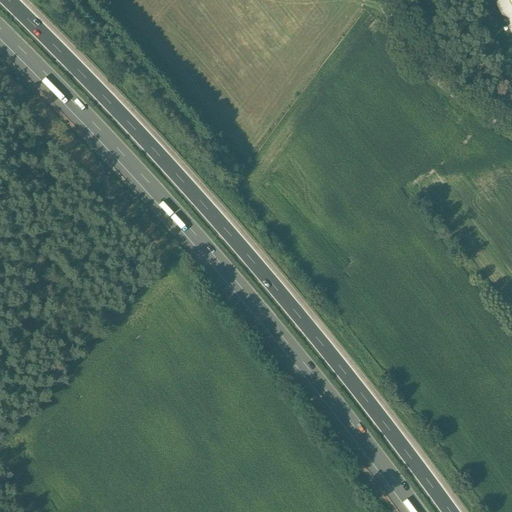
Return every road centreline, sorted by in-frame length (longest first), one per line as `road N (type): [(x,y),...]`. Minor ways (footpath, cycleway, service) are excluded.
road 1 (motorway): [(451,511),(250,241),(22,0)]
road 2 (motorway): [(0,26),(222,256),(420,511)]
road 3 (unclassified): [(511,128),(428,75),(373,0)]
